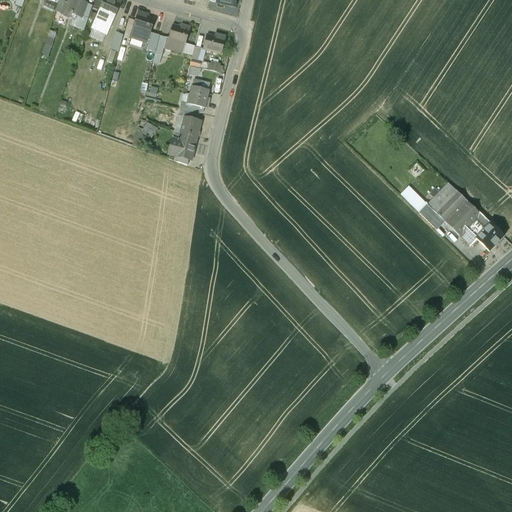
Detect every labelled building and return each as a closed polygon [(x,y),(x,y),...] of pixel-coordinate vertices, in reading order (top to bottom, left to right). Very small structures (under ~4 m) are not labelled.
[(50,0),(50,1),(45,0),(44,0),(42,6),(55,11),(55,10),(58,0),(50,0)] [(63,0),(62,4),(63,5),(60,12),(67,16),(68,13),(70,14),(70,12),(69,12),(70,9),(76,12),(81,0),(63,0)] [(114,0),(114,1),(110,0),(102,0),(93,23),(107,30),(119,2),(115,0),(114,0)] [(84,4),(80,16),(75,14),(73,21),(69,20),(67,26),(82,31),(90,6),(84,4)] [(146,14),(137,11),(128,37),(138,41),(142,31),(148,33),(152,19),(145,17),(146,14)] [(189,28),(180,26),(180,28),(171,26),(168,40),(172,42),(170,50),(192,56),(194,47),(185,45),(189,28)] [(121,35),(114,32),(111,48),(119,51),(120,44),(121,35)] [(157,36),(151,34),(146,50),(155,53),(157,36)] [(225,37),(216,35),(215,38),(207,36),(203,50),(221,54),(225,37)] [(155,53),(153,62),(158,63),(160,56),(161,56),(165,39),(159,38),(155,53)] [(46,41),(44,46),(46,47),(42,55),(45,56),(51,43),(46,41)] [(201,49),(194,47),(192,56),(191,59),(192,59),(190,66),(199,69),(201,62),(198,61),(201,49)] [(221,67),(210,64),(209,70),(220,73),(221,67)] [(219,92),(221,79),(215,78),(213,91),(219,92)] [(208,91),(191,87),(187,105),(204,109),(208,91)] [(200,121),(183,117),(183,118),(185,119),(183,126),(181,125),(179,133),(196,137),(200,121)] [(148,143),(154,126),(138,120),(132,137),(148,143)] [(196,137),(179,133),(178,141),(170,139),(167,155),(173,156),(187,160),(189,153),(192,153),(196,137)] [(187,160),(173,156),(172,161),(185,166),(187,160)] [(417,207),(423,200),(412,191),(406,198),(417,207)] [(465,201),(452,215),(467,229),(476,220),(480,215),(465,201)] [(467,229),(452,215),(444,223),(459,237),(467,229)] [(503,237),(480,215),(476,220),(485,229),(476,239),(476,240),(488,252),(503,237)] [(467,229),(459,237),(470,247),(476,240),(476,239),(467,229)]
